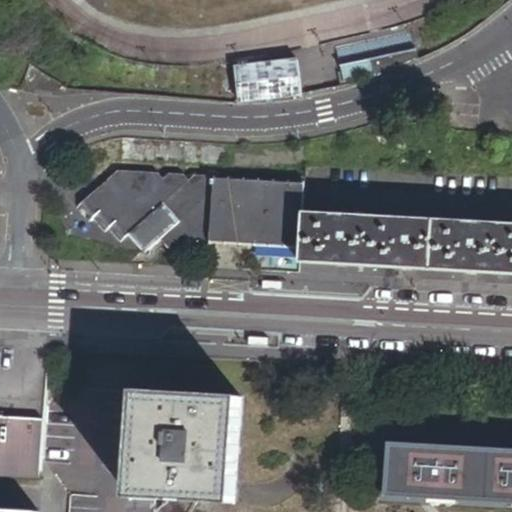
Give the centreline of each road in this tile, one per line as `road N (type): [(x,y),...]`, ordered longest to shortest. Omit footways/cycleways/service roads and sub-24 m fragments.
road 1 (residential): [(19,164),(95,121),(133,115),(246,126),(324,114),(462,65),(511,30)]
road 2 (secondary): [(16,304),(511,332)]
road 3 (unknown): [(511,193),(327,187)]
road 4 (residential): [(19,164),(16,304)]
